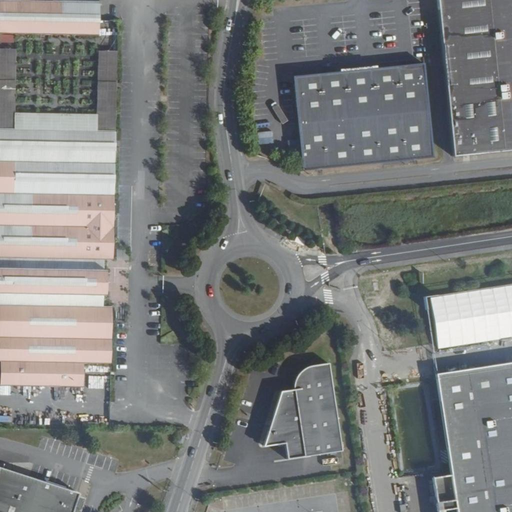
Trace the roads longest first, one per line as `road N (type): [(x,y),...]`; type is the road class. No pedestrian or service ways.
road 1 (residential): [(244,243),(225,103),(238,0)]
road 2 (residential): [(177,511),(236,330)]
road 3 (residential): [(236,330),(277,324),(295,290),(278,252),(244,243)]
